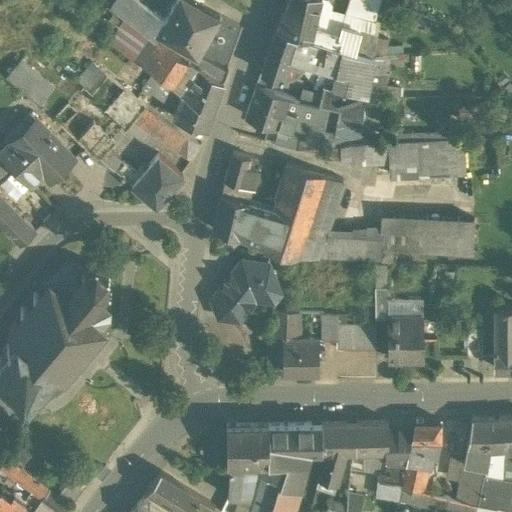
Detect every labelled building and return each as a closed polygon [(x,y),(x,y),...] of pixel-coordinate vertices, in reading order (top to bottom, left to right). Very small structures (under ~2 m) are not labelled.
[(165,21),(133,0),(118,0),(112,11),(125,20),(155,39),(158,34),(165,21)] [(220,17),(188,0),(177,0),(165,21),(158,34),(198,56),(220,17)] [(321,0),(288,0),(275,29),(325,44),(335,48),(339,36),(315,28),(321,0)] [(321,0),(315,28),(339,36),(342,27),(360,32),(371,35),(373,24),(344,15),(330,12),(331,6),(328,2),(321,0)] [(348,0),(344,15),(373,24),(380,0),(348,0)] [(155,39),(125,20),(109,44),(163,78),(172,86),(184,70),(173,63),(178,55),(155,39)] [(360,32),(342,27),(339,36),(335,48),(339,49),(341,49),(354,52),(360,32)] [(325,44),(275,29),(260,74),(281,81),(283,79),(288,58),(305,64),(318,67),(320,61),(325,44)] [(371,35),(360,32),(354,52),(373,57),(377,37),(371,35)] [(198,56),(158,34),(155,39),(178,55),(173,63),(184,70),(172,86),(181,94),(199,69),(223,84),(227,73),(198,56)] [(377,37),(374,54),(403,52),(402,45),(386,46),(387,39),(377,37)] [(335,48),(325,44),(320,61),(336,66),(339,49),(335,48)] [(354,52),(341,49),(339,49),(336,66),(333,87),(365,95),(373,57),(354,52)] [(54,87),(20,58),(6,75),(40,104),(54,87)] [(288,58),(283,79),(287,80),(293,79),(299,75),(304,69),(305,64),(288,58)] [(107,75),(93,64),(78,81),(85,87),(92,92),(107,75)] [(223,84),(199,69),(181,94),(182,95),(213,113),(223,84)] [(163,78),(153,72),(143,87),(177,109),(182,95),(181,94),(172,86),(163,78)] [(85,87),(54,116),(100,158),(109,149),(133,122),(147,105),(107,75),(92,92),(85,87)] [(333,87),(324,85),(320,99),(318,107),(326,110),(338,112),(336,124),(362,129),(365,95),(333,87)] [(277,93),(256,86),(245,118),(256,121),(253,128),(267,133),(269,126),(290,133),(296,114),(284,109),(288,97),(277,93)] [(213,113),(182,95),(177,109),(173,119),(206,132),(213,113)] [(296,114),(290,133),(296,135),(299,126),(321,130),(326,110),(318,107),(320,99),(302,96),(300,102),(288,97),(284,109),(296,114)] [(147,105),(133,122),(164,144),(176,127),(147,105)] [(40,122),(17,143),(12,139),(0,150),(11,161),(32,184),(43,173),(49,180),(74,156),(52,133),(51,134),(40,122)] [(276,129),(272,144),(296,149),(326,146),(338,144),(350,142),(359,141),(362,129),(336,124),(335,133),(299,126),(296,135),(276,129)] [(201,146),(176,127),(164,144),(191,163),(201,146)] [(445,138),(388,140),(389,162),(390,175),(455,171),(453,137),(445,138)] [(388,140),(363,141),(364,164),(389,162),(388,140)] [(363,141),(350,142),(351,159),(351,164),(364,164),(363,141)] [(350,142),(338,144),(340,159),(351,159),(350,142)] [(338,144),(326,146),(327,158),(340,159),(338,144)] [(0,150),(0,149),(0,171),(11,161),(0,150)] [(100,158),(116,172),(124,163),(109,149),(100,158)] [(250,158),(233,152),(224,182),(251,190),(254,177),(256,171),(247,169),(250,158)] [(146,168),(131,185),(155,205),(156,205),(183,175),(159,155),(146,168)] [(135,173),(124,163),(116,172),(131,185),(146,168),(143,165),(135,173)] [(342,180),(286,164),(280,184),(276,197),(272,210),(266,229),(268,229),(261,247),(289,256),(316,257),(323,234),(342,180)] [(254,177),(251,190),(276,197),(280,184),(254,177)] [(0,195),(0,223),(20,242),(35,229),(0,195)] [(248,203),(221,195),(214,227),(261,247),(268,229),(266,229),(245,219),(248,203)] [(272,210),(248,203),(245,219),(266,229),(272,210)] [(425,219),(397,218),(396,224),(383,224),(383,227),(381,261),(388,262),(395,262),(395,248),(472,251),(473,218),(425,215),(425,219)] [(366,227),(354,230),(340,231),(339,259),(374,261),(381,261),(383,227),(366,227)] [(338,239),(323,234),(316,257),(338,257),(338,239)] [(50,278),(8,326),(17,334),(0,354),(0,369),(28,393),(53,365),(62,373),(62,376),(65,376),(64,372),(78,356),(81,359),(83,357),(80,354),(91,342),(94,344),(96,342),(93,340),(103,328),(106,330),(108,328),(104,325),(105,324),(103,323),(108,316),(109,317),(110,316),(109,315),(110,309),(111,308),(111,307),(110,307),(105,303),(105,302),(104,301),(103,303),(98,300),(106,290),(110,292),(111,289),(107,288),(106,279),(110,277),(109,274),(105,276),(97,270),(99,265),(96,264),(95,269),(86,269),(84,266),(83,266),(78,263),(72,261),(54,282),(50,278)] [(246,261),(238,271),(234,270),(231,273),(230,272),(217,289),(218,290),(210,300),(214,310),(244,314),(246,311),(248,312),(255,303),(254,302),(255,299),(273,302),(280,293),(268,264),(246,261)] [(381,261),(374,261),(374,286),(389,286),(388,262),(381,261)] [(389,316),(389,286),(374,286),(374,323),(388,323),(388,316),(389,316)] [(511,305),(494,306),(495,369),(511,368),(511,305)] [(299,312),(275,310),(273,338),(283,338),(283,337),(298,338),(299,312)] [(338,313),(323,312),(323,340),(336,340),(337,340),(337,324),(338,313)] [(423,319),(404,319),(404,316),(389,316),(388,316),(388,323),(388,359),(424,358),(423,319)] [(375,325),(337,324),(337,340),(336,340),(336,349),(375,350),(375,325)] [(482,329),(468,329),(468,356),(481,356),(482,329)] [(298,338),(283,337),(283,338),(283,373),(318,374),(319,356),(324,356),(324,348),(319,348),(319,338),(298,338)] [(511,417),(494,418),(489,447),(504,446),(505,451),(511,450),(511,433),(511,434),(511,417)] [(491,418),(472,418),(464,462),(485,467),(489,447),(494,418),(491,418)] [(441,420),(414,421),(412,428),(410,438),(406,460),(427,465),(430,454),(438,455),(439,439),(441,439),(441,420)] [(387,421),(359,422),(360,449),(360,450),(369,450),(368,463),(385,467),(386,459),(388,459),(387,429),(387,421)] [(322,422),(269,424),(269,451),(268,459),(269,459),(286,460),(279,483),(297,488),(307,458),(307,450),(310,449),(322,448),(322,422)] [(359,422),(322,422),(322,448),(326,448),(340,446),(345,448),(345,449),(360,449),(359,422)] [(269,424),(226,424),(227,461),(231,460),(243,460),(262,460),(268,459),(269,451),(269,424)] [(412,428),(387,429),(388,459),(406,461),(406,460),(410,438),(412,428)] [(340,446),(326,448),(319,476),(337,481),(345,449),(345,448),(340,446)] [(504,446),(489,447),(485,467),(484,474),(502,478),(503,456),(505,456),(505,451),(504,446)] [(511,450),(505,451),(505,456),(503,456),(502,478),(511,479),(511,450)] [(54,490),(6,456),(0,464),(0,468),(46,501),(54,490)] [(262,473),(250,511),(270,511),(279,483),(286,460),(269,459),(268,459),(262,460),(262,473)] [(388,459),(386,459),(385,467),(382,482),(401,485),(406,461),(388,459)] [(243,460),(231,460),(229,490),(240,491),(243,460)] [(427,465),(406,460),(406,461),(401,485),(402,485),(421,489),(427,465)] [(485,467),(464,462),(457,498),(478,503),(481,491),(484,474),(485,467)] [(209,511),(214,505),(160,473),(148,490),(186,511),(209,511)] [(511,479),(502,478),(484,474),(481,491),(509,496),(510,496),(511,483),(511,479)] [(74,475),(60,494),(73,504),(89,481),(74,475)] [(289,511),(297,488),(279,483),(270,511),(289,511)] [(421,489),(402,485),(399,499),(432,507),(435,493),(421,489)] [(10,497),(1,489),(0,490),(0,511),(33,511),(26,507),(27,506),(25,504),(26,503),(13,493),(10,497)] [(60,494),(54,490),(46,501),(45,503),(57,511),(66,511),(73,504),(60,494)] [(509,496),(481,491),(478,503),(507,508),(509,496)] [(359,511),(363,496),(348,492),(347,505),(346,511),(359,511)] [(457,498),(435,493),(432,507),(453,511),(476,511),(478,503),(457,498)] [(326,511),(330,500),(314,496),(309,511),(326,511)] [(158,511),(140,500),(130,511),(158,511)] [(346,511),(347,505),(330,500),(326,511),(346,511)]
